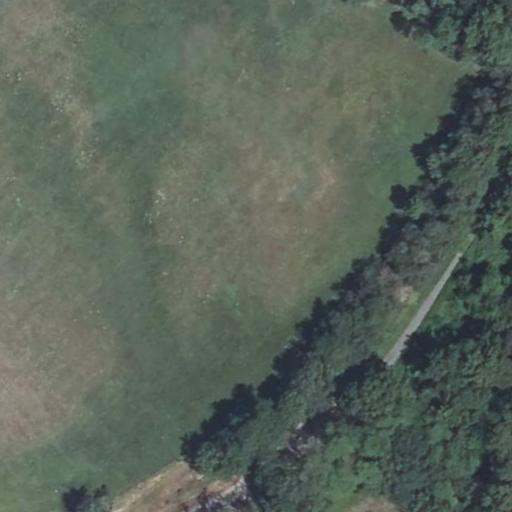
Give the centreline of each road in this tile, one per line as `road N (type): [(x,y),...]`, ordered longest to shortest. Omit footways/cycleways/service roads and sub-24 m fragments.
road 1 (residential): [(511,164),(464,270),(262,478),(201,511)]
road 2 (track): [(336,402),(412,309),(463,228),(511,122)]
